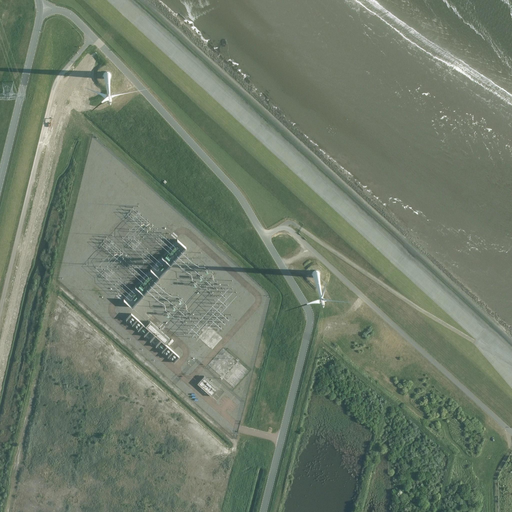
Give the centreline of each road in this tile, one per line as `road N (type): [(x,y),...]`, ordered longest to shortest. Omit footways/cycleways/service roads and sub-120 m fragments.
road 1 (unclassified): [(263,511),(308,310),(219,172),(75,20),(40,9)]
road 2 (track): [(275,511),(318,339),(360,294)]
road 3 (track): [(437,511),(451,452),(318,339)]
road 4 (unclassified): [(0,182),(40,9)]
